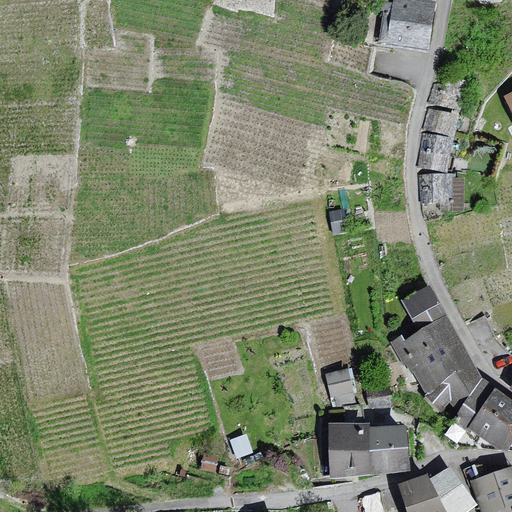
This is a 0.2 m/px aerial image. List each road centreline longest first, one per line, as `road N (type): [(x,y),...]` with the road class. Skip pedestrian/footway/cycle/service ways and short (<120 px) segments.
road 1 (residential): [(511,395),(481,364),(442,292),(416,210),(413,138),(446,0)]
road 2 (unclassified): [(511,457),(446,456),(292,498),(112,511)]
